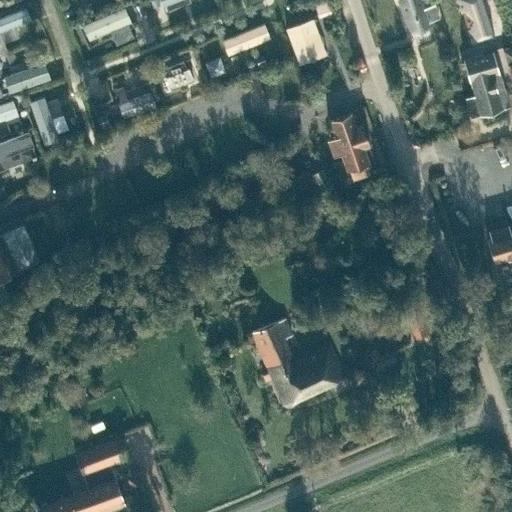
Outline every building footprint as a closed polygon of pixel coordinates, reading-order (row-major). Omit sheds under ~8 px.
[(320,15),(331,11),(327,0),(324,0),(316,3),(320,15)] [(420,0),(399,0),(408,26),(410,30),(429,24),(428,20),(437,17),(433,4),(423,8),(420,0)] [(491,37),(479,0),(457,0),(471,43),(491,37)] [(0,7),(0,24),(20,18),(15,2),(0,7)] [(144,12),(140,2),(133,5),(138,15),(144,12)] [(81,39),(119,20),(110,3),(72,22),(81,39)] [(299,62),(315,56),(308,38),(318,34),(312,17),(285,26),(299,62)] [(253,19),(211,37),(217,53),(260,36),(253,19)] [(511,58),(511,44),(503,47),(507,60),(511,58)] [(463,59),(471,86),(472,86),(475,96),(466,98),(471,116),(501,108),(493,79),(500,77),(492,50),(482,53),(463,59)] [(219,55),(206,60),(210,73),(224,68),(219,55)] [(263,68),(268,86),(287,82),(282,63),(263,68)] [(7,83),(40,78),(38,65),(5,69),(7,83)] [(154,87),(183,83),(181,67),(152,71),(154,87)] [(32,94),(18,99),(30,132),(44,126),(32,94)] [(107,103),(112,115),(127,109),(121,96),(107,103)] [(105,113),(97,116),(101,127),(109,124),(105,113)] [(341,154),(346,170),(368,162),(363,147),(369,145),(362,125),(356,128),(351,113),(329,121),(335,138),(326,141),(332,157),(341,154)] [(18,156),(16,151),(31,145),(32,144),(26,129),(0,139),(0,156),(3,156),(5,161),(18,156)] [(194,166),(208,159),(203,147),(188,154),(194,166)] [(333,188),(323,168),(309,175),(320,195),(333,188)] [(135,201),(155,194),(147,173),(128,180),(135,201)] [(104,214),(120,209),(114,189),(98,194),(104,214)] [(460,218),(473,210),(462,193),(450,200),(460,218)] [(86,204),(68,209),(73,228),(91,223),(86,204)] [(17,266),(37,256),(20,222),(1,232),(17,266)] [(511,231),(510,232),(508,225),(489,230),(491,238),(488,239),(494,261),(511,255),(511,231)] [(68,228),(57,233),(65,249),(76,244),(68,228)] [(0,279),(9,275),(0,256),(0,279)] [(307,292),(312,304),(322,299),(317,288),(307,292)] [(417,302),(402,308),(414,338),(428,333),(417,302)] [(305,305),(293,309),(296,316),(307,311),(305,305)] [(292,333),(289,328),(285,317),(252,331),(283,403),(343,375),(328,344),(292,361),(283,337),(292,333)] [(84,403),(76,387),(64,394),(72,409),(84,403)] [(102,511),(125,504),(110,463),(127,456),(119,434),(76,450),(89,486),(29,507),(31,511),(102,511)]
